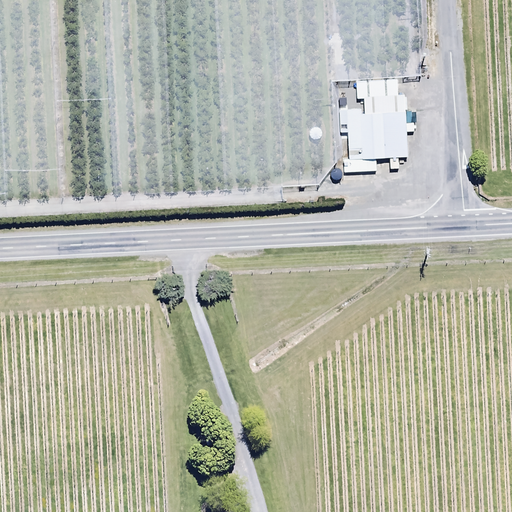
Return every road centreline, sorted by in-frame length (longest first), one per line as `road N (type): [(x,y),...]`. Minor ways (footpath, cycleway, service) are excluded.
road 1 (primary): [(0,249),(463,226)]
road 2 (unclassified): [(447,0),(463,226)]
